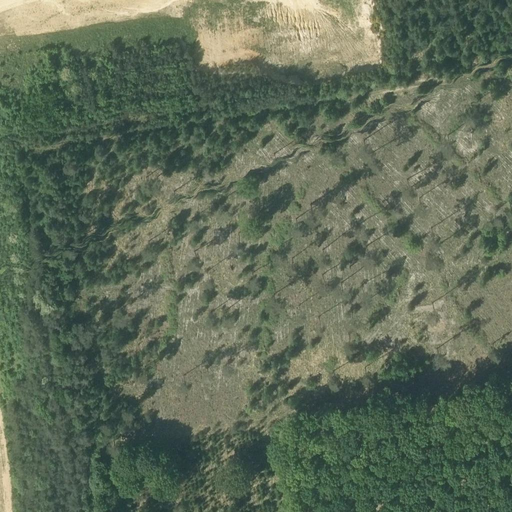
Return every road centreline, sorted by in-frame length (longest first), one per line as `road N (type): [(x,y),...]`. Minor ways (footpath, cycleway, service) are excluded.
road 1 (track): [(44,116),(511,48)]
road 2 (track): [(301,511),(285,416),(511,376)]
